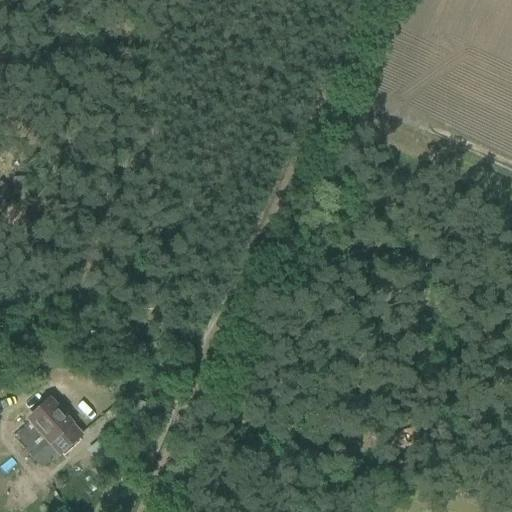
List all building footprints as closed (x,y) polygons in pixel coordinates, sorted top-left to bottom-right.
[(402,310),(402,301),(413,302),(413,290),(421,291),(422,259),(393,259),(392,283),(379,282),(379,310),(402,310)] [(459,317),(470,310),(458,292),(447,299),(459,317)] [(131,344),(144,345),(146,323),(112,320),(110,334),(132,337),(131,344)] [(125,391),(136,391),(136,367),(125,367),(125,391)] [(406,394),(416,408),(426,401),(415,387),(406,394)] [(83,437),(48,398),(23,421),(57,459),(83,437)] [(374,433),(383,456),(418,444),(410,420),(374,433)] [(386,492),(396,496),(401,484),(391,480),(386,492)]
